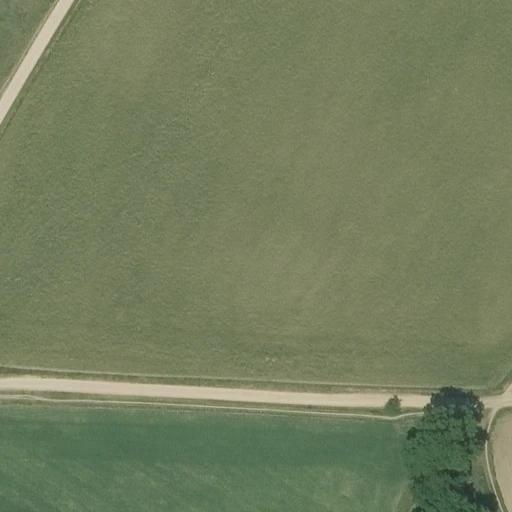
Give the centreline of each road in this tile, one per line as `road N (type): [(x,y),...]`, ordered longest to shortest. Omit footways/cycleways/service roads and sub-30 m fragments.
road 1 (track): [(0,384),(493,405)]
road 2 (track): [(0,111),(67,0)]
